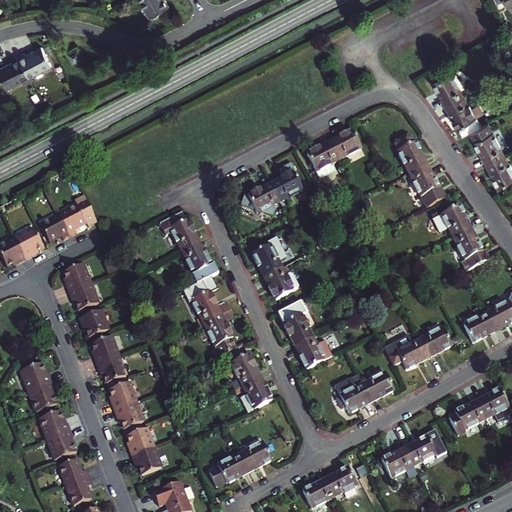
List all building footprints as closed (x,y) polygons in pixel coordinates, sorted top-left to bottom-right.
[(140,0),(150,16),(168,6),(164,0),(140,0)] [(18,57),(29,78),(51,66),(42,47),(26,55),(25,53),(18,57)] [(77,49),(68,54),(73,63),(82,58),(77,49)] [(12,63),(0,69),(0,75),(7,90),(29,78),(18,57),(11,60),(12,63)] [(446,104),(463,96),(451,73),(434,82),(446,104)] [(476,78),(470,80),(474,88),(480,85),(476,78)] [(470,109),(463,96),(446,104),(457,128),(475,119),(474,118),(483,113),(479,104),(470,109)] [(487,164),(505,155),(493,133),(498,130),(493,121),(466,135),(470,143),(475,141),(487,164)] [(352,133),(329,145),(338,162),(361,151),(352,133)] [(397,154),(409,176),(427,167),(415,145),(414,145),(410,138),(406,137),(397,142),(396,146),(399,152),(397,154)] [(316,174),(338,162),(329,145),(307,156),(316,174)] [(511,169),(505,155),(487,164),(499,187),(511,179),(511,169)] [(438,190),(427,167),(409,176),(426,210),(446,200),(440,189),(438,190)] [(270,186),(279,204),(303,192),(294,174),(270,186)] [(279,204),(270,186),(248,198),(244,197),(240,207),(248,209),(252,207),(256,215),(260,214),(272,217),(274,211),(272,207),(279,204)] [(77,208),(58,217),(69,239),(76,236),(73,231),(86,224),(88,229),(97,224),(85,198),(75,202),(77,208)] [(441,216),(453,239),(470,230),(459,208),(441,216)] [(173,234),(182,253),(200,244),(188,221),(187,222),(183,214),(161,225),(167,237),(173,234)] [(49,243),(60,238),(62,243),(69,239),(58,217),(40,226),(49,243)] [(33,230),(14,240),(25,262),(32,258),(30,255),(36,252),(42,249),(33,230)] [(482,253),(470,230),(453,239),(464,262),(461,263),(466,273),(489,261),(485,252),(482,253)] [(14,240),(0,247),(0,257),(5,268),(11,265),(17,262),(18,265),(19,266),(19,265),(25,262),(14,240)] [(211,267),(200,244),(182,253),(194,276),(192,277),(197,287),(219,276),(214,266),(211,267)] [(251,256),(263,279),(281,270),(269,246),(251,256)] [(65,288),(68,295),(90,286),(82,267),(63,274),(66,280),(68,287),(65,288)] [(286,267),(281,270),(263,279),(275,302),(298,290),(299,287),(292,275),(290,274),(286,267)] [(97,305),(90,286),(68,295),(71,302),(74,301),(76,307),(78,312),(97,305)] [(192,303),(203,326),(232,311),(229,303),(217,309),(209,294),(192,303)] [(485,316),(494,333),(511,324),(511,296),(511,297),(508,303),(508,304),(485,316)] [(232,311),(203,326),(200,327),(205,338),(210,339),(215,348),(213,354),(217,360),(236,350),(231,340),(232,339),(224,324),(236,318),(232,311)] [(100,312),(77,320),(80,328),(83,327),(85,332),(88,339),(107,332),(100,312)] [(283,326),(295,349),(313,339),(301,316),(283,326)] [(485,316),(463,328),(472,345),(494,333),(485,316)] [(442,330),(419,342),(428,359),(451,347),(442,330)] [(406,371),(428,359),(419,342),(412,346),(407,337),(382,351),(392,369),(401,364),(406,371)] [(92,358),(95,366),(117,358),(110,339),(91,347),(93,352),(95,358),(92,358)] [(295,349),(307,372),(332,358),(324,344),(317,348),(313,339),(295,349)] [(248,357),(231,365),(238,380),(229,384),(233,392),(242,388),(259,379),(248,357)] [(125,377),(117,358),(95,366),(98,374),(101,373),(103,378),(106,385),(125,377)] [(45,377),(43,371),(40,366),(20,374),(27,392),(50,383),(48,376),(46,377),(45,377)] [(384,374),(361,386),(371,404),(394,392),(384,374)] [(371,404),(361,386),(356,376),(333,389),(338,399),(334,400),(340,412),(344,410),(348,416),(371,404)] [(259,379),(242,388),(246,396),(240,400),(248,415),(271,403),(259,379)] [(50,383),(27,392),(35,412),(55,405),(53,398),(51,392),(52,392),(54,391),(50,383)] [(111,406),(113,412),(135,403),(128,384),(108,392),(110,397),(113,405),(111,406)] [(511,414),(507,405),(500,391),(477,403),(486,420),(489,427),(511,414)] [(143,422),(135,403),(113,412),(116,419),(118,418),(121,424),(123,430),(143,422)] [(486,420),(477,403),(454,415),(455,416),(449,420),(458,437),(464,434),(463,432),(486,420)] [(58,412),(38,420),(45,441),(69,431),(66,424),(65,425),(63,425),(61,420),(58,412)] [(71,446),(69,440),(71,439),(72,439),(69,431),(45,441),(53,461),(74,453),(71,446)] [(128,451),(131,459),(153,450),(146,431),(126,438),(128,444),(131,450),(128,451)] [(420,443),(404,451),(413,468),(429,461),(430,463),(440,458),(429,436),(419,440),(420,443)] [(262,445),(240,456),(249,473),(271,462),(262,445)] [(153,450),(131,459),(134,466),(136,465),(138,470),(141,477),(161,469),(153,450)] [(390,480),(413,468),(404,451),(381,462),(390,480)] [(226,485),(249,473),(240,456),(217,468),(218,470),(209,474),(216,488),(225,483),(226,485)] [(75,461),(57,467),(65,487),(87,478),(84,470),(79,472),(75,461)] [(348,470),(325,481),(334,498),(357,487),(348,470)] [(90,499),(85,487),(90,485),(87,478),(65,487),(72,506),(90,499)] [(334,498),(325,481),(302,494),(311,510),(334,498)] [(179,482),(151,493),(157,507),(164,504),(166,510),(162,511),(188,511),(190,511),(186,501),(190,499),(186,489),(182,491),(179,482)]
